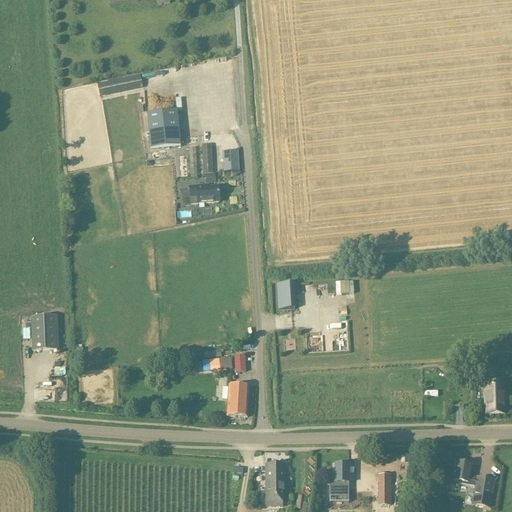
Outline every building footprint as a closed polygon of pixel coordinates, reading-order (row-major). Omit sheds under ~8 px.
[(139,78),(98,87),(100,96),(141,88),(139,78)] [(180,148),(177,112),(147,115),(150,151),(180,148)] [(212,147),(204,147),(206,174),(214,174),(212,147)] [(222,153),(223,169),(223,173),(240,172),(238,151),(222,153)] [(191,205),(198,205),(220,203),(219,189),(208,190),(208,187),(190,189),(191,199),(191,205)] [(294,285),(277,286),(279,311),(295,310),(294,285)] [(32,319),(33,353),(58,352),(57,318),(32,319)] [(231,357),(204,361),(206,374),(233,371),(231,357)] [(234,358),(235,374),(246,373),(245,357),(234,358)] [(470,375),(472,374),(489,373),(489,372),(506,371),(505,361),(488,362),(488,364),(469,366),(470,375)] [(506,416),(505,386),(484,387),(485,416),(506,416)] [(227,417),(247,418),(249,388),(228,387),(227,417)] [(489,508),(494,480),(478,478),(478,481),(468,479),(471,466),(455,464),(452,482),(459,483),(459,485),(476,488),(473,505),(489,508)] [(286,500),(286,466),(265,466),(265,508),(283,508),(283,500),(286,500)] [(335,467),(335,483),(329,483),(329,497),(342,497),(342,501),(348,501),(348,484),(349,484),(349,467),(335,467)] [(295,468),(295,498),(308,498),(308,468),(295,468)] [(389,507),(389,491),(379,491),(379,507),(389,507)]
